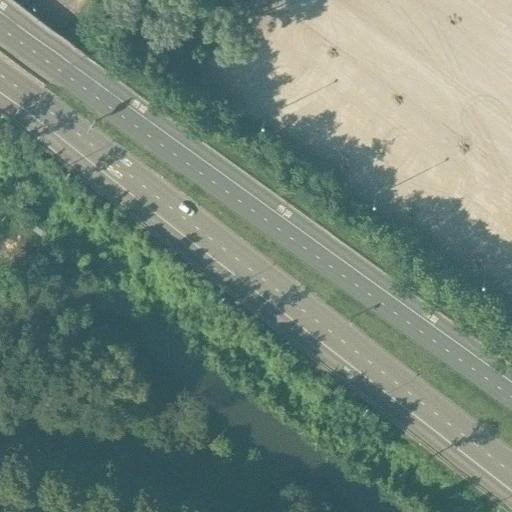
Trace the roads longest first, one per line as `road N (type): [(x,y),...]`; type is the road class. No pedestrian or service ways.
road 1 (trunk): [(0,76),(511,471)]
road 2 (trunk): [(511,401),(0,26)]
